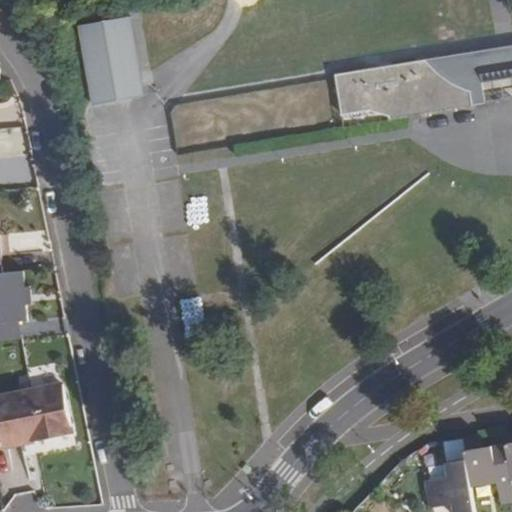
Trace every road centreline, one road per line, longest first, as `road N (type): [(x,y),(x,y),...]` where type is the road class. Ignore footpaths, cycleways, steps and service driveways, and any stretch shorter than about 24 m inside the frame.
road 1 (residential): [(124,511),(46,121),(28,68),(0,32)]
road 2 (residential): [(259,511),(347,411),(511,309)]
